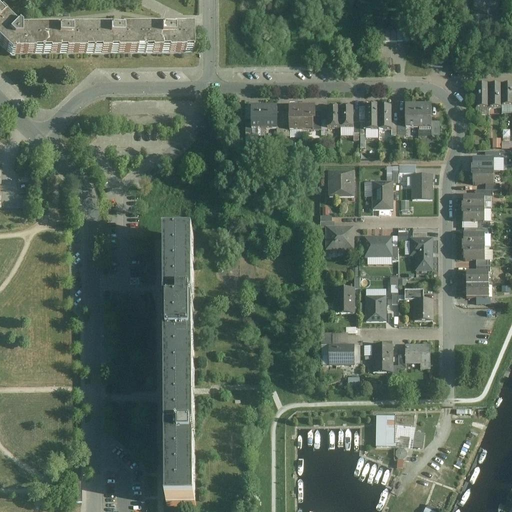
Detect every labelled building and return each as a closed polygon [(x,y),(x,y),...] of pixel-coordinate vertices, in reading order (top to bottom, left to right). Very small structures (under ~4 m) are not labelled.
[(500,30),(501,0),(488,0),(487,13),(473,13),(472,28),(500,30)] [(0,44),(11,56),(21,32),(0,11),(0,44)] [(11,56),(52,56),(52,31),(21,32),(11,56)] [(52,56),(93,56),(93,32),(52,31),(52,56)] [(403,31),(373,31),(374,43),(404,43),(403,31)] [(142,55),(142,32),(93,32),(93,56),(142,55)] [(142,32),(142,55),(191,55),(191,32),(142,32)] [(392,60),(374,59),(374,72),(392,72),(392,60)] [(490,111),(490,87),(477,88),(478,111),(490,111)] [(505,88),(490,87),(490,111),(505,111),(505,109),(505,88)] [(290,113),(291,134),(303,133),(303,108),(290,108),(290,113)] [(303,108),(303,133),(317,133),(317,132),(317,119),(316,108),(303,108)] [(407,124),(407,130),(420,130),(419,108),(407,108),(407,124)] [(419,108),(420,130),(433,130),(433,124),(433,108),(419,108)] [(251,109),(251,125),(251,131),(253,131),(264,131),(264,109),(251,109)] [(264,131),(277,131),(277,113),(277,109),(264,109),(264,131)] [(355,124),(354,110),(342,111),(343,131),(355,130),(355,124)] [(380,133),(380,110),(366,110),(366,124),(366,133),(380,133)] [(393,124),(393,110),(380,110),(380,133),(393,133),(393,124)] [(343,131),(342,111),(328,111),(328,122),(328,131),(343,131)] [(407,124),(398,124),(398,138),(407,138),(407,130),(407,124)] [(502,148),(502,139),(493,139),(493,148),(502,148)] [(496,174),(496,161),(486,161),(475,161),(475,173),(496,174)] [(355,173),(329,173),(329,200),(355,200),(355,173)] [(496,186),(496,174),(475,173),(475,187),(487,187),(496,187),(496,186)] [(434,203),(434,177),(414,178),(414,203),(434,203)] [(394,184),(373,184),(373,213),(394,213),(394,185),(394,184)] [(486,212),(486,199),(477,199),(466,200),(466,212),(486,212)] [(486,224),(486,212),(466,212),(466,226),(477,226),(486,226),(486,224)] [(355,253),(355,229),(335,229),(326,229),(326,230),(326,253),(355,253)] [(398,232),(399,243),(409,242),(408,232),(398,232)] [(487,250),(487,237),(477,237),(466,237),(466,251),(487,250)] [(394,261),(394,239),(365,240),(366,261),(394,261)] [(434,274),(434,241),(428,241),(414,241),(411,241),(411,259),(416,259),(416,275),(434,274)] [(193,245),(164,245),(164,393),(163,511),(193,511),(193,393),(193,245)] [(487,263),(487,250),(466,251),(467,264),(477,264),(487,264),(487,263)] [(491,288),(491,276),(477,276),(468,276),(468,288),(491,288)] [(491,300),(491,288),(468,288),(468,302),(477,302),(491,302),(491,300)] [(356,317),(356,291),(334,291),(335,317),(356,317)] [(406,303),(414,303),(425,303),(424,293),(406,293),(406,303)] [(388,326),(388,299),(366,300),(367,326),(388,326)] [(492,300),(491,300),(491,302),(477,302),(477,309),(492,309),(492,300)] [(435,325),(435,303),(425,303),(414,303),(414,325),(435,325)] [(333,336),(321,336),(321,347),(333,347),(333,336)] [(430,366),(431,349),(408,348),(407,366),(430,366)] [(356,369),(355,349),(330,349),(330,369),(356,369)] [(395,377),(395,349),(373,349),(374,378),(395,377)] [(395,449),(395,417),(376,417),(376,449),(395,449)] [(423,450),(424,434),(416,433),(414,450),(423,450)] [(71,504),(82,504),(82,484),(71,484),(71,504)]
